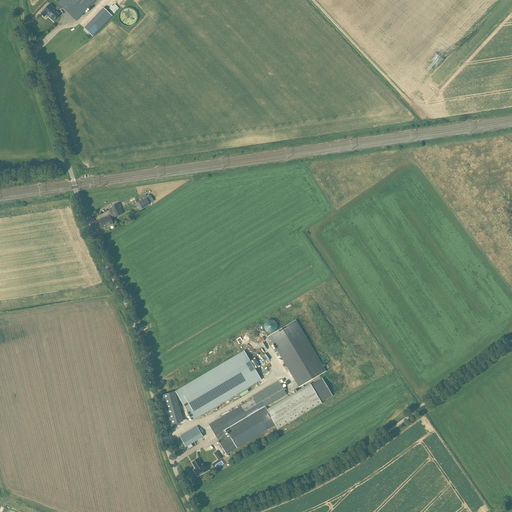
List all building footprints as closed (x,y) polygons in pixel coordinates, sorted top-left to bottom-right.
[(96,0),(61,0),(58,3),(60,4),(55,9),(50,4),(41,14),(45,17),(47,15),(53,21),(60,14),(57,11),(62,6),(77,21),(96,0)] [(130,7),(128,7),(126,7),(124,8),(122,10),(121,10),(120,12),(119,14),(119,16),(119,17),(119,19),(120,21),(121,23),(122,24),(123,24),(125,26),(127,26),(129,26),(131,26),(133,25),(134,24),(136,23),(137,22),(138,20),(138,17),(138,16),(138,15),(137,13),(136,11),(135,10),(134,9),(132,8),(130,7)] [(84,29),(92,36),(111,15),(104,8),(84,29)] [(150,204),(146,198),(136,204),(140,211),(150,204)] [(123,214),(119,204),(112,207),(116,217),(123,214)] [(112,224),(109,217),(98,222),(101,229),(112,224)] [(299,387),(326,372),(295,320),(267,337),(270,342),(272,341),(299,387)] [(264,326),(264,327),(264,328),(264,329),(265,331),(266,331),(266,332),(267,333),(269,333),(270,334),(271,334),(272,333),(273,333),(274,332),(275,331),(276,331),(276,329),(277,328),(277,327),(277,326),(276,325),(276,324),(275,323),(274,322),(273,321),(272,321),(271,321),(270,321),(269,321),(267,321),(266,322),(266,323),(265,324),(264,325),(264,326)] [(236,339),(239,345),(244,342),(241,336),(236,339)] [(252,365),(257,362),(254,358),(249,361),(243,351),(176,391),(184,405),(185,406),(193,420),(260,380),(252,365)] [(322,378),(267,411),(275,425),(277,428),(332,396),(322,378)] [(267,411),(265,407),(287,394),(279,381),(252,397),(253,399),(209,425),(215,436),(216,436),(226,454),(275,425),(267,411)] [(203,436),(197,426),(188,431),(180,436),(186,446),(203,436)] [(198,476),(207,471),(203,465),(201,465),(198,459),(192,462),(195,467),(196,468),(194,470),(198,476)]
